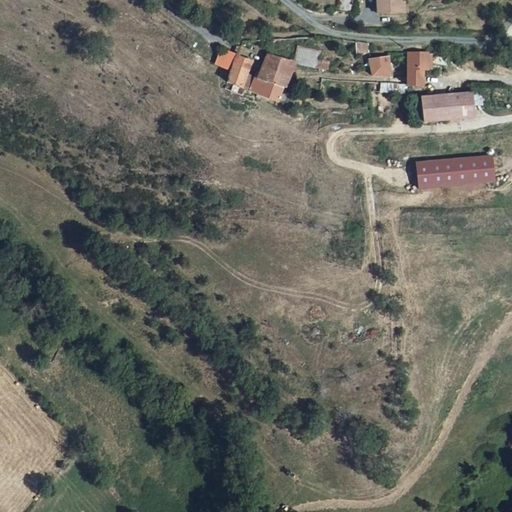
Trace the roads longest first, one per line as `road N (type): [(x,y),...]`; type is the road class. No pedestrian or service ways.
road 1 (track): [(511,118),(334,135),(340,162),(367,171),(378,292),(361,307),(251,277),(194,236),(126,237),(98,222)]
road 2 (unclassified): [(286,0),(326,31),(357,38),(511,41)]
